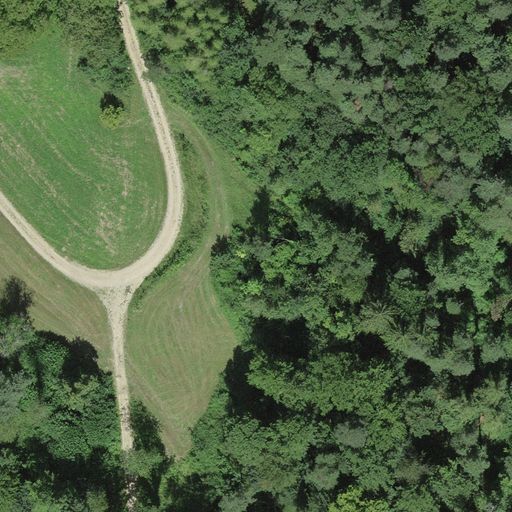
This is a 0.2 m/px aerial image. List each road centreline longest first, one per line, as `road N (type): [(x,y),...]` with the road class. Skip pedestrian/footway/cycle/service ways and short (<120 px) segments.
road 1 (track): [(158,124),(376,276),(466,307),(511,337)]
road 2 (track): [(120,0),(158,124),(171,208),(164,237),(141,269),(113,287)]
road 3 (track): [(113,287),(128,511)]
road 4 (track): [(0,203),(43,254),(82,281),(113,287)]
